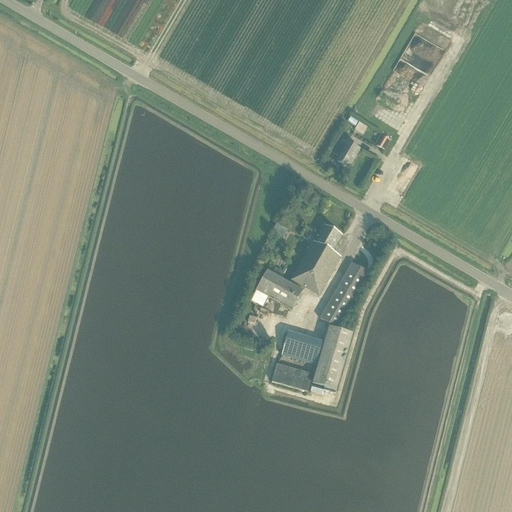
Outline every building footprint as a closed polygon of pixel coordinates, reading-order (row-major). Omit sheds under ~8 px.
[(361,118),(358,122),(366,127),(369,122),(361,118)] [(391,142),(381,136),(375,146),(385,151),(391,142)] [(361,150),(347,142),(344,147),(339,144),(334,154),(339,157),(336,162),(349,170),(361,150)] [(276,224),(271,231),(282,238),(287,231),(276,224)] [(341,258),(333,253),(342,237),(325,227),(319,238),(317,236),(289,284),(268,271),(251,301),(263,308),(269,298),(292,311),(305,289),(319,298),(341,258)] [(338,330),(370,275),(352,264),(320,320),(338,330)] [(288,332),(281,356),(318,367),(312,385),(325,388),(324,392),(335,395),(336,392),(353,336),(328,329),(324,343),(288,332)] [(272,383),(307,393),(312,376),(277,366),(272,383)]
